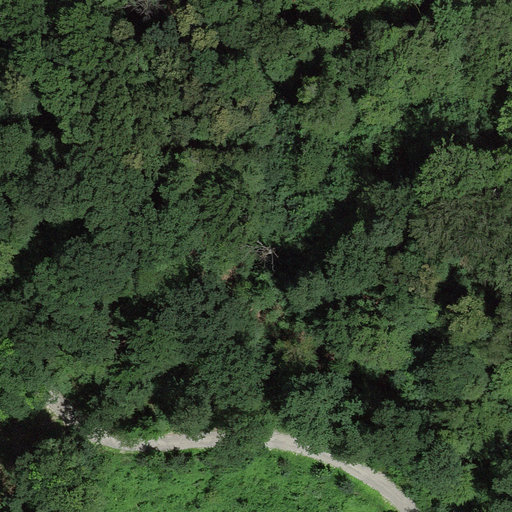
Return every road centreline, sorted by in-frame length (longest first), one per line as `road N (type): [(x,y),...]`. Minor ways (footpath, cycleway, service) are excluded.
road 1 (track): [(393,511),(290,439),(106,445),(0,335)]
road 2 (track): [(259,0),(271,89),(325,133)]
